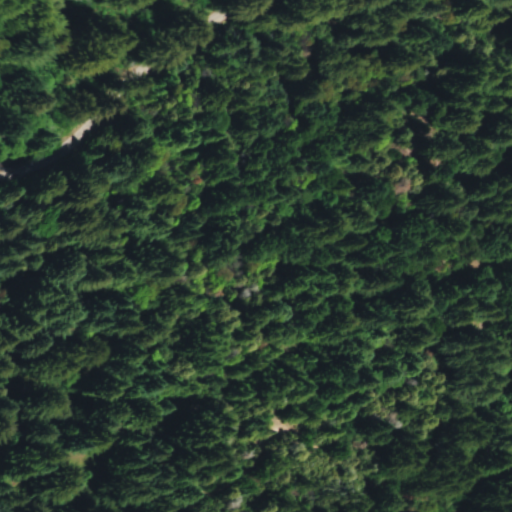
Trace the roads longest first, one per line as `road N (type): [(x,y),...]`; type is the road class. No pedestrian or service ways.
road 1 (track): [(0,493),(192,395),(511,252)]
road 2 (track): [(350,328),(346,264),(362,208),(322,156),(242,136),(154,152),(123,119)]
road 3 (tertiary): [(0,173),(73,142),(168,57),(257,0)]
